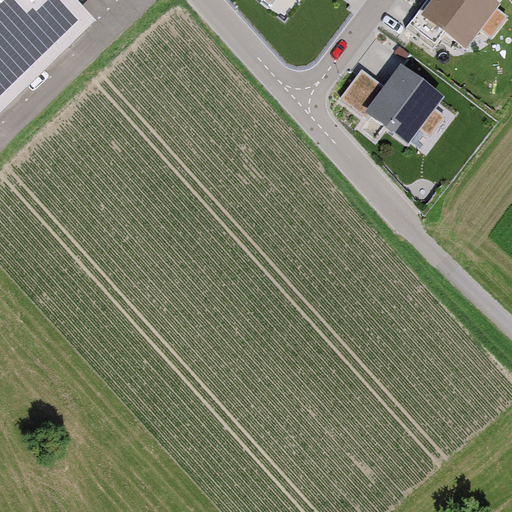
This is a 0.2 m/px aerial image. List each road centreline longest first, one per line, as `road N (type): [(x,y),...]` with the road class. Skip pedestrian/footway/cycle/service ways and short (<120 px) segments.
road 1 (track): [(304,97),(315,121),(420,240),(511,325)]
road 2 (residential): [(204,0),(304,97),(383,0)]
